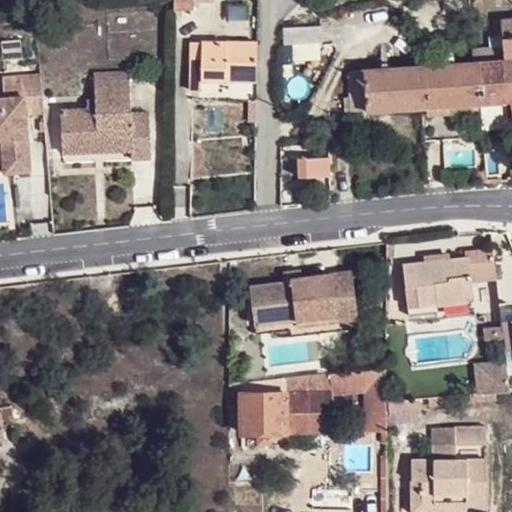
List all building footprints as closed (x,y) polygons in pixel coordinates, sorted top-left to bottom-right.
[(511,18),(500,19),(502,46),(489,47),(490,60),(511,57),(511,18)] [(323,41),(322,26),(282,28),(282,43),(323,41)] [(256,80),(257,42),(192,42),(191,71),(201,71),(201,79),(256,80)] [(473,48),(473,61),(477,61),(490,60),(489,47),(477,48),(473,48)] [(477,61),(480,102),(506,100),(511,100),(511,99),(511,57),(490,60),(477,61)] [(471,103),(480,102),(477,61),(473,61),(350,71),(352,110),(471,103)] [(201,71),(191,71),(191,91),(201,90),(201,79),(201,71)] [(5,95),(0,95),(0,136),(2,136),(8,135),(10,170),(30,169),(27,111),(45,110),(43,72),(4,75),(5,95)] [(129,72),(94,73),(94,81),(130,80),(129,72)] [(131,112),(130,80),(94,81),(95,98),(95,107),(88,107),(61,109),(63,144),(131,142),(131,151),(131,159),(151,159),(149,112),(131,112)] [(506,100),(480,102),(480,111),(482,135),(508,133),(506,100)] [(8,135),(2,136),(4,171),(10,170),(8,135)] [(131,142),(63,144),(63,154),(131,151),(131,142)] [(330,175),(330,156),(297,157),(298,176),(330,175)] [(472,279),(496,276),(493,247),(467,250),(467,256),(404,263),(411,316),(440,313),(439,306),(475,301),(472,279)] [(302,281),(301,273),(284,275),(285,285),(292,284),(292,288),(301,287),(299,281),(302,281)] [(250,288),(254,320),(295,315),(297,323),(298,330),(338,325),(336,317),(358,314),(354,274),(302,281),(299,281),(301,287),(292,288),(292,284),(285,285),(250,288)] [(476,315),(475,301),(439,306),(440,313),(441,319),(476,315)] [(336,317),(338,325),(359,322),(358,314),(336,317)] [(295,315),(254,320),(256,329),(297,323),(295,315)] [(476,363),(480,393),(509,391),(506,361),(476,363)] [(386,400),(387,367),(364,370),(365,394),(365,431),(387,431),(386,400)] [(364,370),(332,374),(332,394),(365,394),(364,370)] [(308,377),(308,432),(332,431),(332,394),(332,374),(308,377)] [(272,432),(308,432),(308,377),(240,384),(240,393),(241,433),(258,433),(272,432)] [(240,384),(230,385),(229,393),(240,393),(240,384)] [(0,440),(4,439),(2,426),(14,423),(11,405),(0,407),(0,411),(0,412),(0,440)] [(454,427),(455,445),(486,446),(486,427),(454,427)] [(272,442),(272,432),(258,433),(258,443),(272,442)] [(411,459),(411,479),(421,480),(421,502),(466,502),(466,511),(487,511),(486,459),(455,459),(455,445),(432,445),(431,460),(411,459)] [(421,480),(411,479),(412,511),(466,511),(466,502),(421,502),(421,480)]
